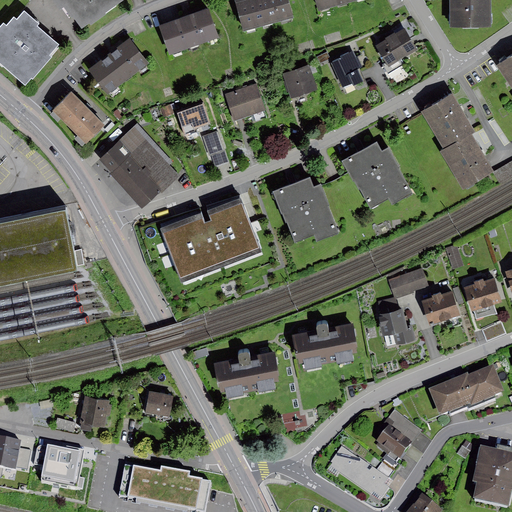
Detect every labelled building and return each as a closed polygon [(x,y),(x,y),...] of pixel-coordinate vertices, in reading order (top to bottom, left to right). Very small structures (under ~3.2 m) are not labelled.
[(51,0),(60,12),(64,9),(71,19),(73,19),(82,31),(89,25),(92,27),(107,16),(105,14),(125,0),(51,0)] [(241,0),(233,2),(242,34),(294,20),(288,0),(241,0)] [(314,0),(318,12),(361,0),(314,0)] [(448,0),(449,28),(491,28),(490,0),(448,0)] [(183,19),(159,28),(169,56),(218,39),(207,10),(183,19)] [(2,25),(0,27),(0,63),(26,86),(33,79),(34,79),(51,59),(48,58),(58,47),(36,29),(38,26),(23,13),(15,22),(12,19),(5,28),(2,25)] [(404,30),(376,46),(389,69),(418,52),(404,30)] [(130,40),(88,72),(107,97),(149,65),(130,40)] [(330,59),(327,52),(316,57),(319,64),(330,59)] [(355,54),(332,65),(343,87),(352,83),(354,86),(363,82),(358,71),(364,68),(359,58),(358,59),(355,54)] [(511,58),(498,68),(511,90),(511,58)] [(310,66),(283,75),(292,100),(318,91),(310,66)] [(256,84),(225,95),(234,122),(254,115),(256,121),(267,117),(256,84)] [(87,109),(71,94),(53,112),(87,145),(105,127),(87,109)] [(453,97),(422,115),(444,153),(472,136),(475,134),(464,115),(453,97)] [(191,107),(176,112),(185,139),(198,135),(197,131),(211,127),(203,102),(197,104),(196,102),(190,104),(191,107)] [(170,105),(163,108),(166,117),(173,114),(170,105)] [(117,110),(113,113),(119,119),(122,117),(120,115),(121,114),(117,110)] [(173,162),(137,125),(98,162),(143,208),(160,191),(162,194),(180,176),(170,166),(173,162)] [(218,132),(203,138),(209,156),(217,153),(224,151),(218,132)] [(482,154),(472,136),(444,153),(441,154),(462,190),(493,171),(482,154)] [(377,144),(342,163),(353,183),(354,182),(359,191),(361,189),(371,208),(389,198),(393,206),(413,195),(389,150),(382,154),(377,144)] [(511,162),(492,174),(499,185),(511,177),(511,162)] [(310,179),(273,194),(282,216),(283,215),(287,225),(288,224),(296,245),(312,239),(315,245),(339,235),(328,206),(329,206),(321,186),(314,189),(310,179)] [(205,224),(201,215),(162,230),(182,283),(260,254),(248,223),(240,202),(208,214),(211,222),(205,224)] [(65,215),(0,227),(0,290),(77,275),(76,268),(84,266),(81,251),(73,253),(65,215)] [(446,249),(453,270),(464,266),(457,245),(446,249)] [(423,269),(390,281),(396,299),(414,293),(413,291),(428,286),(423,269)] [(473,286),(463,289),(471,314),(475,313),(477,319),(496,313),(493,305),(501,303),(494,280),(485,282),(484,279),(472,283),(473,286)] [(433,300),(423,304),(431,326),(459,316),(452,294),(442,297),(442,294),(432,297),(433,300)] [(404,310),(377,316),(383,338),(395,335),(397,345),(416,340),(412,325),(408,326),(404,310)] [(502,323),(483,330),(487,342),(506,334),(502,323)] [(358,349),(353,324),(335,327),(337,334),(329,335),(328,328),(325,326),(322,326),(319,327),(317,329),(318,338),(312,339),(310,334),(293,338),(299,366),(304,365),(306,372),(323,368),(322,367),(335,364),(336,366),(354,362),(353,356),(357,355),(356,349),(358,349)] [(207,346),(193,350),(195,356),(208,352),(207,346)] [(231,362),(214,365),(218,386),(220,385),(221,391),(227,390),(228,397),(250,393),(276,387),(275,381),(279,380),(278,374),(280,373),(276,353),(259,356),(260,358),(251,360),(250,353),(248,350),(244,351),(239,352),(239,355),(240,362),(231,364),(231,362)] [(462,383),(429,396),(440,424),(470,413),(471,415),(495,406),(495,404),(504,400),(493,374),(468,384),(467,381),(462,383)] [(174,396),(150,391),(146,413),(170,418),(174,396)] [(109,405),(110,401),(86,397),(81,424),(105,428),(107,417),(110,417),(112,406),(109,405)] [(395,406),(393,406),(394,409),(403,404),(401,401),(400,402),(399,400),(393,402),(395,406)] [(384,437),(377,446),(400,464),(424,434),(395,412),(387,422),(378,433),(384,437)] [(77,423),(58,418),(55,427),(74,433),(77,423)] [(21,449),(22,444),(8,442),(2,472),(17,475),(18,469),(21,449)] [(466,442),(458,456),(466,461),(474,447),(466,442)] [(84,456),(45,447),(40,447),(37,450),(35,464),(44,465),(41,482),(79,490),(84,456)] [(377,472),(342,448),(331,463),(333,465),(331,468),(380,502),(393,483),(389,480),(377,472)] [(32,451),(21,449),(18,469),(29,471),(32,451)] [(511,461),(481,455),(474,490),(477,491),(474,507),(496,511),(508,511),(511,498),(511,497),(511,461)] [(383,463),(377,472),(389,480),(395,472),(383,463)] [(158,475),(125,469),(119,500),(181,511),(204,511),(209,487),(191,483),(192,476),(159,470),(158,475)] [(438,511),(422,499),(411,511),(438,511)]
